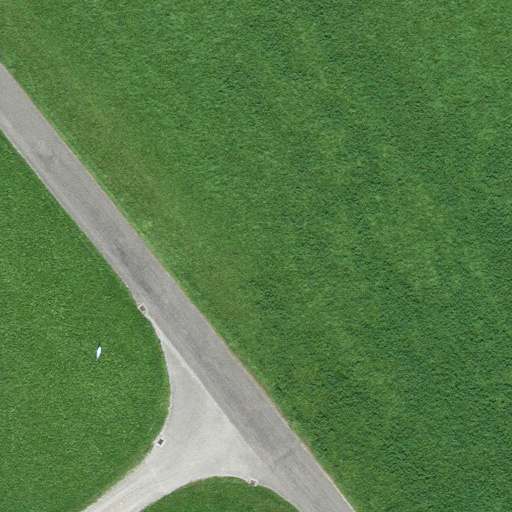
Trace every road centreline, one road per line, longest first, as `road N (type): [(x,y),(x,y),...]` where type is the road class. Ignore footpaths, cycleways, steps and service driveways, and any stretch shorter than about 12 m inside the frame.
road 1 (unclassified): [(0,99),(327,511)]
road 2 (track): [(131,511),(263,427)]
